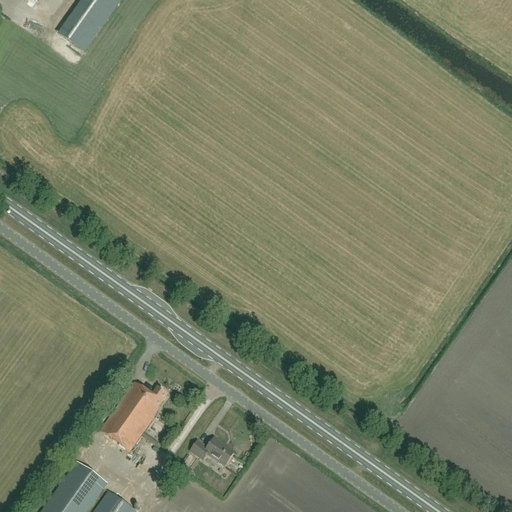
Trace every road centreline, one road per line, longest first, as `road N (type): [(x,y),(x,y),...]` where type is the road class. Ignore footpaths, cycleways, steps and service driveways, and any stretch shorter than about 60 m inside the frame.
road 1 (primary): [(443,511),(0,195)]
road 2 (unclassified): [(406,511),(0,220)]
road 3 (track): [(137,511),(223,380)]
